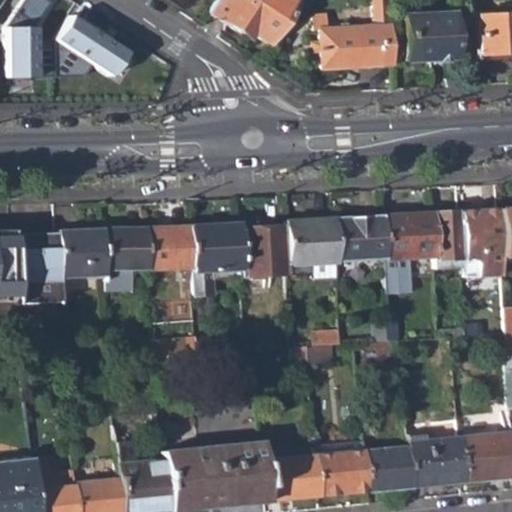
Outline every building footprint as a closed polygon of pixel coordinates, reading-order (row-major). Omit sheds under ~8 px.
[(48,0),(21,0),(1,31),(2,86),(34,86),(33,79),(81,80),(88,69),(109,83),(126,55),(67,17),(51,40),(34,41),(34,28),(52,2),(48,0)] [(244,30),(264,43),(293,1),(292,0),(215,0),(207,13),(241,35),(244,30)] [(387,66),(383,0),(366,0),(368,27),(322,30),(322,15),(307,16),(308,31),(313,31),(314,43),(314,53),(316,70),(387,66)] [(399,18),(401,62),(449,60),(447,15),(399,18)] [(511,15),(474,19),(477,61),(511,59),(511,15)] [(511,208),(496,209),(499,257),(511,256),(511,208)] [(499,257),(496,209),(456,212),(459,260),(460,279),(500,276),(499,257)] [(432,258),(432,261),(459,260),(456,212),(429,213),(432,258)] [(381,261),(432,258),(429,213),(378,216),(381,261)] [(332,219),(334,264),(381,261),(378,216),(332,219)] [(283,227),(285,267),(334,264),(332,219),(282,222),(283,227)] [(190,271),(191,298),(213,298),(212,279),(240,278),(240,276),(238,230),(237,225),(187,227),(190,271)] [(144,272),(190,271),(187,227),(142,228),(144,269),(144,272)] [(238,230),(240,276),(285,273),(285,267),(283,227),(238,230)] [(98,229),(100,271),(144,269),(142,228),(98,229)] [(53,233),(55,277),(101,275),(100,271),(98,229),(53,230),(53,233)] [(10,288),(11,305),(56,303),(55,277),(53,233),(9,234),(10,288)] [(0,287),(10,288),(9,234),(0,234),(0,287)] [(498,335),(500,360),(511,359),(511,358),(511,310),(502,311),(504,335),(498,335)] [(148,343),(149,360),(194,357),(194,340),(148,343)] [(350,346),(353,375),(396,370),(393,342),(350,346)] [(500,360),(504,410),(511,409),(511,371),(511,359),(500,360)] [(159,459),(164,511),(172,511),(262,503),(258,461),(250,381),(152,392),(159,459)] [(509,477),(506,432),(454,438),(458,483),(509,477)] [(404,448),(408,488),(458,483),(454,438),(403,443),(404,448)] [(115,480),(118,511),(164,511),(159,459),(130,462),(128,447),(112,449),(115,480)] [(404,448),(360,452),(365,492),(408,488),(404,448)] [(311,456),(315,497),(365,492),(360,452),(360,450),(311,456)] [(311,456),(258,461),(262,503),(315,497),(311,456)] [(32,511),(72,511),(70,486),(70,484),(68,471),(46,473),(45,457),(27,458),(29,479),(32,511)] [(0,511),(32,511),(29,479),(27,458),(0,461),(0,511)] [(70,486),(72,511),(118,511),(115,480),(70,484),(70,486)]
